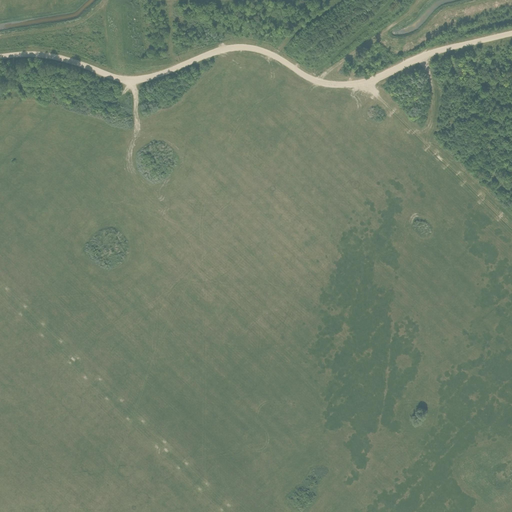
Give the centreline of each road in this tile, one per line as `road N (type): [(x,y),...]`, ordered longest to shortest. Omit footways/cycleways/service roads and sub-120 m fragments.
road 1 (track): [(511,33),(343,83),(307,77),(249,47),(126,80),(46,55),(0,55)]
road 2 (track): [(425,142),(511,227)]
